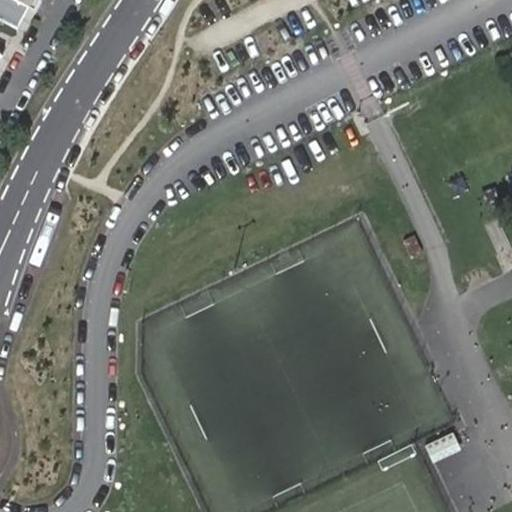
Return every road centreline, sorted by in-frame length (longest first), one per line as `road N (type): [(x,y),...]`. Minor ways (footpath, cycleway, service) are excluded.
road 1 (tertiary): [(10,228),(74,104),(141,0)]
road 2 (residential): [(0,115),(65,0)]
